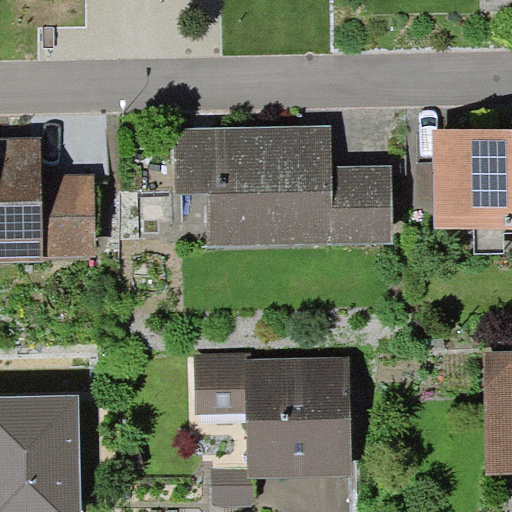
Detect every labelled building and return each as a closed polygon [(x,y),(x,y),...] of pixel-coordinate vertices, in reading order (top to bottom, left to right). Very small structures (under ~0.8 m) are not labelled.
[(208,192),(209,246),(333,244),(332,167),(331,125),(174,128),(176,193),(208,192)] [(511,128),(431,130),(433,227),(475,227),(511,225),(511,128)] [(41,137),(0,137),(0,270),(1,271),(1,260),(43,259),(43,257),(42,175),(41,137)] [(392,166),(332,167),(333,244),(393,243),(392,166)] [(94,174),(42,175),(43,257),(96,256),(94,174)] [(504,233),(511,232),(511,225),(475,227),(475,254),(505,253),(504,233)] [(511,351),(483,352),(485,474),(511,473),(511,351)] [(245,359),(251,359),(251,353),(194,354),(195,414),(247,413),(245,359)] [(251,359),(245,359),(247,413),(248,469),(248,476),(253,476),(352,474),(350,356),(251,359)] [(83,511),(82,394),(0,395),(0,511),(83,511)] [(254,506),(253,476),(248,476),(248,469),(212,470),(213,507),(254,506)]
